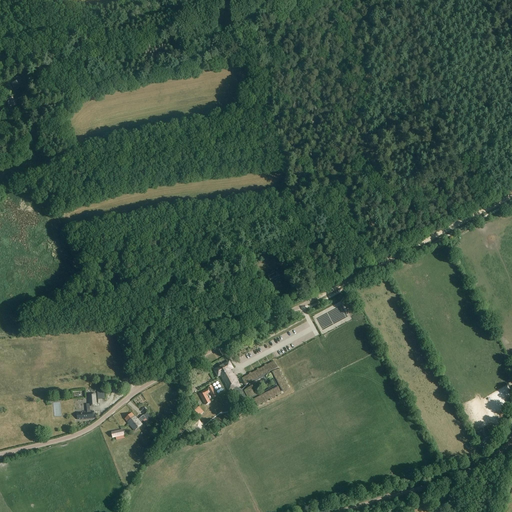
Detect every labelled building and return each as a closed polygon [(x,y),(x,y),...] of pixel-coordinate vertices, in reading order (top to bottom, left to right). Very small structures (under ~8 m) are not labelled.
[(15,82),(11,84),(14,90),(22,86),(17,76),(13,79),(15,82)] [(5,101),(9,109),(16,106),(12,98),(5,101)] [(267,275),(270,280),(277,277),(277,276),(279,276),(277,273),(275,274),(274,271),(267,275)] [(244,390),(238,387),(241,386),(234,374),(233,374),(231,370),(234,369),(230,362),(215,370),(218,377),(219,376),(222,381),(229,393),(234,390),(247,403),(255,402),(257,406),(280,393),(280,392),(282,391),(282,392),(287,389),(286,387),(288,386),(287,384),(285,385),(282,380),(284,378),(283,377),(281,377),(273,363),(267,366),(266,365),(264,366),(264,368),(259,370),(258,369),(257,370),(257,372),(252,374),(251,373),(249,374),(249,376),(241,380),(244,385),(245,388),(244,390)] [(207,389),(199,394),(205,405),(210,403),(208,399),(208,400),(207,398),(207,397),(206,395),(209,393),(209,392),(210,392),(213,398),(217,396),(211,387),(211,386),(208,388),(208,389),(208,390),(207,390),(207,389)] [(88,394),(89,404),(89,407),(90,407),(97,406),(96,394),(88,394)] [(195,411),(193,412),(197,417),(199,416),(203,412),(199,407),(195,411)] [(128,423),(135,431),(142,425),(141,423),(143,421),(146,419),(145,419),(143,416),(143,415),(138,420),(135,417),(132,414),(125,419),(128,423)] [(121,418),(117,421),(126,434),(130,432),(121,418)] [(187,429),(184,425),(174,433),(178,437),(187,429)]
